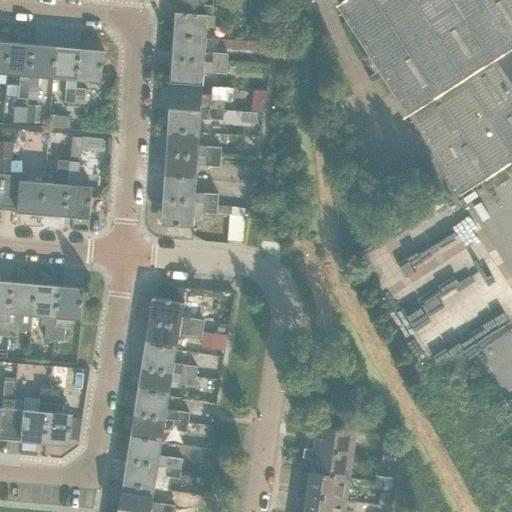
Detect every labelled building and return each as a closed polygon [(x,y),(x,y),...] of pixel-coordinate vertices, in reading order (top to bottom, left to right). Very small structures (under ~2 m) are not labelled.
[(460,195),(511,161),(511,0),(345,0),(338,5),(460,195)] [(174,36),(206,38),(208,15),(213,16),(214,5),(196,4),(195,13),(175,12),(174,36)] [(205,52),(206,38),(174,36),(172,59),(227,63),(228,54),(205,52)] [(0,73),(6,74),(9,42),(0,40),(0,73)] [(28,98),(33,44),(9,42),(6,74),(20,75),(18,98),(28,98)] [(53,78),(56,46),(33,44),(28,98),(38,99),(40,77),(53,78)] [(77,80),(80,48),(56,46),(53,78),(67,79),(65,102),(75,103),(76,88),(77,80)] [(292,60),(294,50),(277,47),(276,57),(292,60)] [(80,48),(77,80),(101,82),(104,50),(80,48)] [(227,74),(227,63),(172,59),(170,83),(203,85),(204,72),(227,74)] [(202,93),(203,85),(170,83),(169,106),(224,110),(225,100),(211,99),(212,94),(202,93)] [(76,88),(75,103),(85,104),(86,89),(76,88)] [(252,100),(265,102),(266,96),(267,91),(253,89),(252,100)] [(39,122),(40,105),(27,104),(27,107),(26,121),(39,122)] [(13,106),(13,122),(26,122),(26,121),(27,107),(13,106)] [(223,120),(224,110),(169,106),(167,130),(200,132),(201,118),(223,120)] [(67,116),(50,114),(49,127),(65,129),(67,116)] [(199,146),(200,132),(167,130),(166,153),(221,157),(222,147),(207,147),(199,146)] [(101,151),(102,138),(82,136),(81,150),(101,151)] [(0,141),(0,157),(11,158),(12,143),(0,141)] [(220,167),(221,157),(166,153),(164,177),(196,179),(197,166),(220,167)] [(0,209),(6,210),(9,174),(11,158),(0,157),(0,209)] [(65,216),(70,161),(59,160),(57,183),(44,182),(42,214),(65,216)] [(70,161),(65,216),(89,218),(92,186),(81,185),(82,173),(79,173),(80,162),(70,161)] [(19,212),(22,180),(22,175),(9,174),(6,210),(17,211),(17,212),(19,212)] [(195,193),(196,179),(164,177),(163,200),(218,204),(219,194),(195,193)] [(42,214),(44,182),(22,180),(19,212),(42,214)] [(218,205),(218,204),(163,200),(161,224),(193,227),(194,217),(204,216),(204,213),(217,214),(217,213),(231,214),(229,240),(242,240),(244,215),(247,216),(248,207),(218,205)] [(0,335),(8,336),(13,282),(0,280),(0,335)] [(33,315),(36,284),(13,282),(8,336),(18,337),(19,322),(20,314),(33,315)] [(54,340),(59,286),(36,284),(33,315),(42,316),(41,325),(46,325),(45,339),(54,340)] [(59,286),(54,340),(64,341),(67,318),(81,320),(83,288),(59,286)] [(148,321),(202,330),(204,320),(181,316),(184,302),(152,297),(148,321)] [(202,331),(202,330),(148,321),(145,344),(176,349),(178,336),(201,339),(202,331)] [(217,330),(224,332),(226,324),(219,322),(217,330)] [(201,339),(200,346),(221,349),(223,334),(202,331),(201,339)] [(174,363),(176,349),(145,344),(141,367),(195,376),(197,366),(174,363)] [(194,385),(195,376),(141,367),(137,391),(169,395),(171,382),(194,385)] [(4,381),(3,395),(13,396),(14,381),(14,379),(4,378),(4,381)] [(45,443),(50,389),(40,388),(38,411),(24,410),(21,436),(21,441),(45,443)] [(50,389),(45,443),(70,445),(73,413),(63,412),(64,403),(59,403),(60,389),(50,389)] [(168,404),(169,395),(137,391),(134,414),(165,419),(173,420),(188,422),(188,421),(212,426),(214,415),(210,414),(210,413),(189,409),(189,412),(176,410),(177,405),(168,404)] [(0,434),(11,435),(14,399),(3,398),(2,408),(0,431),(0,434)] [(21,436),(24,410),(24,400),(14,399),(11,435),(21,436)] [(162,442),(165,419),(134,414),(130,437),(162,442)] [(186,432),(188,422),(173,420),(172,429),(186,432)] [(314,450),(352,455),(355,431),(317,426),(317,427),(307,425),(306,434),(316,436),(314,450)] [(160,455),(162,442),(130,437),(127,460),(158,465),(166,466),(181,468),(182,459),(160,455)] [(352,455),(314,450),(304,448),(303,457),(313,458),(311,472),(349,478),(352,455)] [(394,461),(395,452),(383,451),(382,459),(394,461)] [(154,488),(155,488),(158,465),(127,460),(123,483),(154,488)] [(166,466),(165,476),(168,476),(179,478),(181,468),(166,466)] [(199,482),(201,472),(183,469),(181,479),(199,482)] [(349,478),(311,472),(301,471),(299,480),(310,481),(308,495),(345,500),(349,478)] [(382,488),(383,476),(375,475),(374,487),(382,488)] [(383,476),(382,488),(390,490),(392,477),(383,476)] [(152,501),(154,488),(123,483),(119,507),(151,511),(154,511),(197,511),(199,503),(176,499),(175,505),(152,501)] [(388,506),(390,494),(380,492),(378,505),(388,506)] [(343,511),(345,500),(308,495),(298,494),(296,503),(306,504),(305,511),(343,511)]
